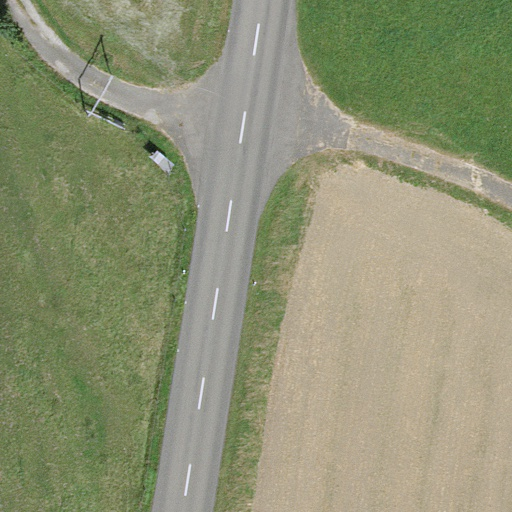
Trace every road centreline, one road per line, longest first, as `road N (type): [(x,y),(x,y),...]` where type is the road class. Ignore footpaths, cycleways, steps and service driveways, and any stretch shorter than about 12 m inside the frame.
road 1 (tertiary): [(181,511),(261,0)]
road 2 (track): [(241,125),(105,92),(48,46),(21,0)]
